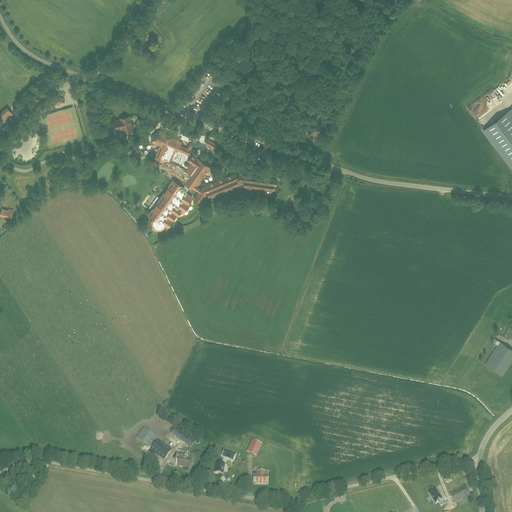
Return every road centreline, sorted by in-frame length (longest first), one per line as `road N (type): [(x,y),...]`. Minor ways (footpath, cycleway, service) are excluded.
road 1 (unclassified): [(0,20),(35,61),(367,179),(511,198)]
road 2 (unclassified): [(0,470),(57,463),(276,501),(478,458)]
